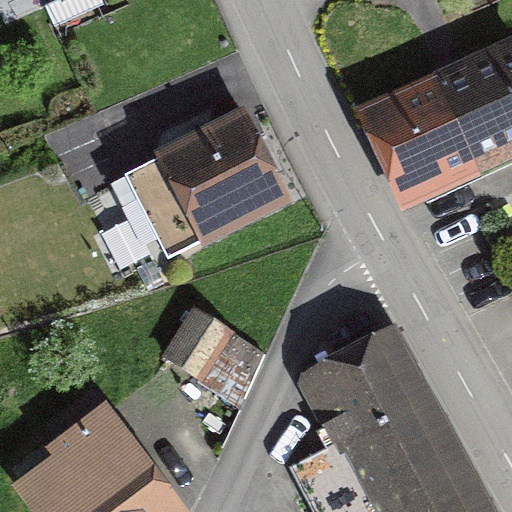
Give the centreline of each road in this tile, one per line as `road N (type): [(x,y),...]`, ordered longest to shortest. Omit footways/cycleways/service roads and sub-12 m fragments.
road 1 (residential): [(387,246),(325,291),(236,511)]
road 2 (tertiary): [(387,246),(267,0)]
road 3 (tertiary): [(511,465),(387,246)]
